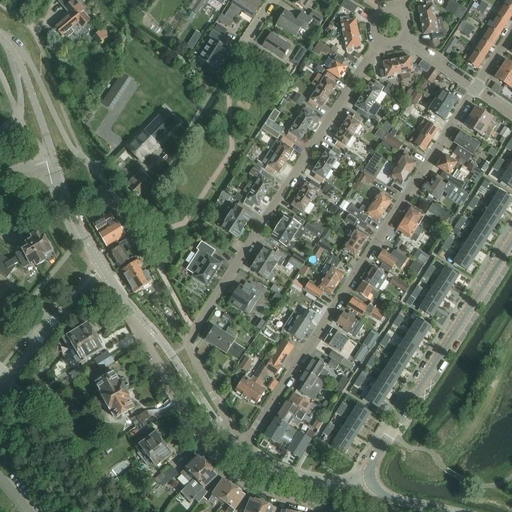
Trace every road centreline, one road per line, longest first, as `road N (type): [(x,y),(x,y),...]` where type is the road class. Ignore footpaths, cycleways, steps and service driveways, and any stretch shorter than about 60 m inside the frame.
road 1 (residential): [(229,439),(187,347),(380,45)]
road 2 (residential): [(240,448),(476,90)]
road 3 (residential): [(326,511),(263,494),(220,465),(139,334),(132,309)]
road 4 (unclassified): [(370,481),(390,433),(511,244)]
road 5 (unclassified): [(132,309),(82,236),(50,159)]
road 6 (unclassified): [(229,439),(132,309)]
road 7 (unclassified): [(370,481),(336,485),(289,475),(240,448)]
road 8 (unclassified): [(50,159),(8,42)]
